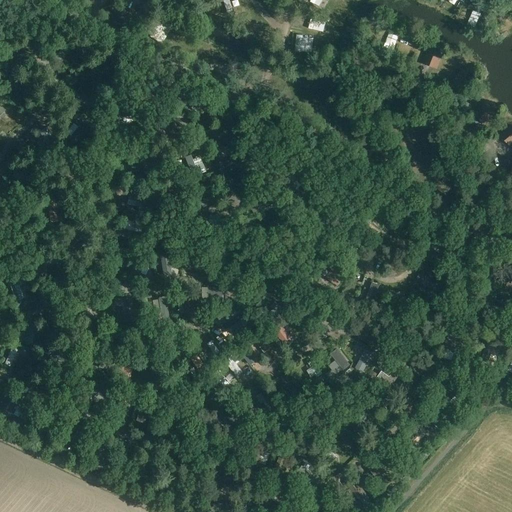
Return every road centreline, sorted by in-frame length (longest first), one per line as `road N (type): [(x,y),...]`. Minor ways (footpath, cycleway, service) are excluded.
road 1 (unclassified): [(159,511),(0,437)]
road 2 (track): [(356,169),(347,203),(307,239),(273,257),(246,259)]
